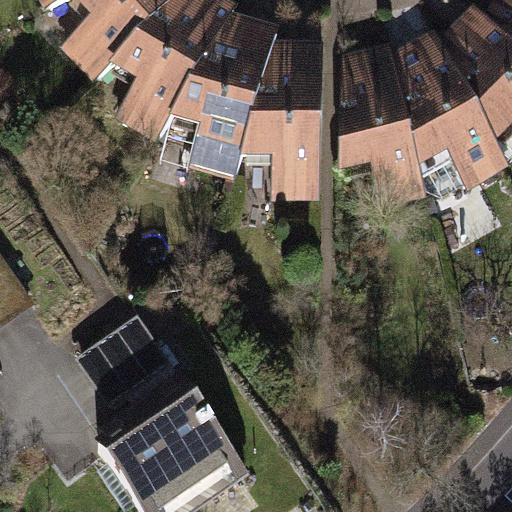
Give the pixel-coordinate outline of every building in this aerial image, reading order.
[(45,0),(52,11),(71,0),(45,0)] [(99,82),(115,66),(184,0),(79,0),(99,22),(83,37),(76,37),(66,48),(99,82)] [(160,142),(174,118),(229,29),(234,21),(200,0),(184,0),(115,66),(143,83),(132,102),(126,104),(119,117),(160,142)] [(511,0),(506,0),(489,27),(511,50),(511,0)] [(480,17),(443,51),(506,166),(511,160),(511,50),(489,27),(480,17)] [(236,180),(244,157),(273,57),(277,44),(229,29),(174,118),(207,126),(201,148),(194,152),(190,166),(236,180)] [(438,42),(394,66),(424,195),(442,202),(506,166),(443,51),(438,42)] [(322,59),(273,57),(244,157),(276,157),(277,180),(272,185),(272,200),(319,200),(322,59)] [(378,206),(424,195),(394,66),(392,57),(341,69),(339,172),(373,165),(378,186),(375,191),(378,206)] [(0,324),(30,303),(0,261),(0,324)] [(172,371),(137,322),(82,361),(117,410),(172,371)] [(170,511),(237,466),(180,385),(125,423),(131,432),(99,454),(139,511),(170,511)]
